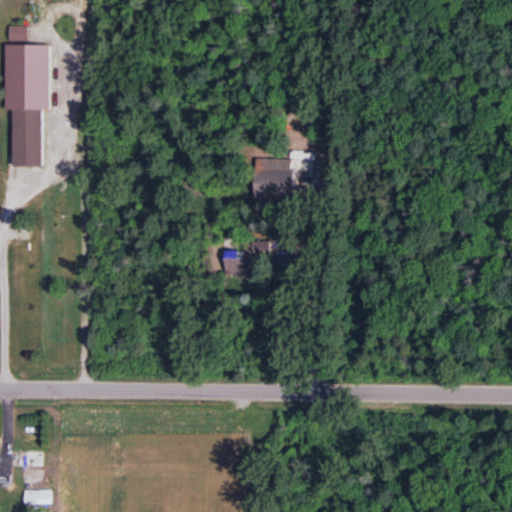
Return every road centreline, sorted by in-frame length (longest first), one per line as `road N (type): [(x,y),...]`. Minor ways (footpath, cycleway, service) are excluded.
road 1 (residential): [(0,387),(511,394)]
road 2 (residential): [(294,392),(298,0)]
